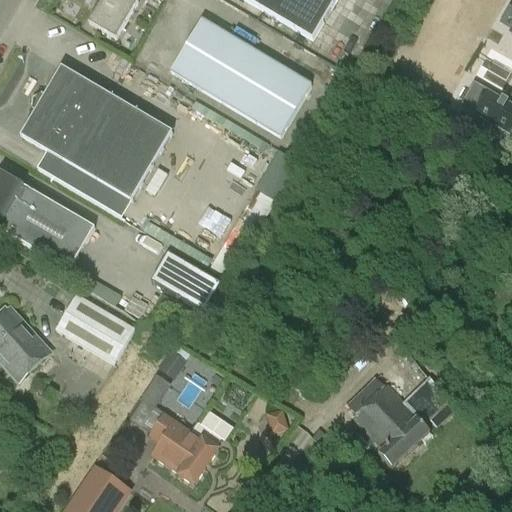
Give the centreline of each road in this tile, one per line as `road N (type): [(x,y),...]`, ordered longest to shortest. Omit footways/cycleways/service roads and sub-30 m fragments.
road 1 (unknown): [(6,3),(180,115),(206,140),(223,185)]
road 2 (unknown): [(0,150),(123,230),(145,261),(141,289)]
